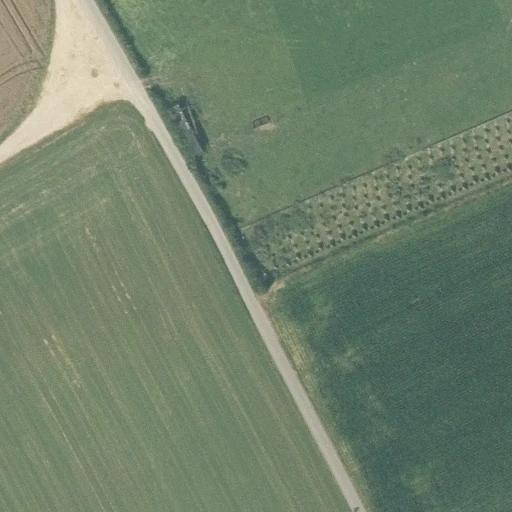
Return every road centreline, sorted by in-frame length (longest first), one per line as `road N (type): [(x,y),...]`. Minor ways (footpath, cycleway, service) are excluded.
road 1 (unclassified): [(360,511),(199,200),(83,0)]
road 2 (track): [(134,85),(0,158)]
